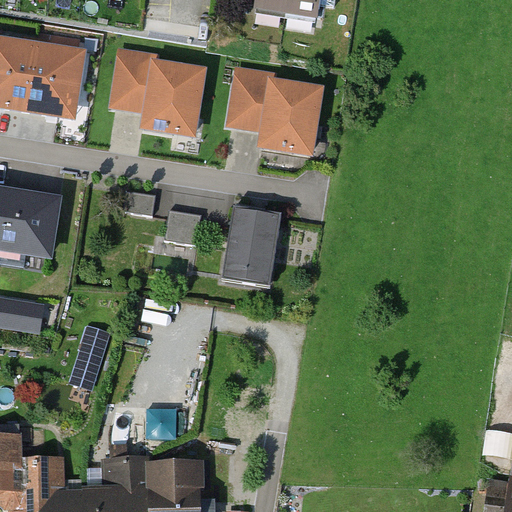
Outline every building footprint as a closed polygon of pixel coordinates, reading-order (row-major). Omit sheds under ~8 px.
[(288,0),(256,0),(253,17),(286,22),(288,0)] [(321,0),(288,0),(286,22),(318,27),(321,0)] [(36,50),(0,44),(0,117),(25,121),(36,50)] [(87,58),(36,50),(25,121),(76,129),(87,58)] [(162,57),(119,50),(110,113),(153,119),(162,57)] [(198,148),(209,73),(163,66),(152,141),(198,148)] [(278,76),(235,70),(226,132),(269,139),(278,76)] [(314,167),(325,93),(279,86),(268,160),(314,167)] [(165,186),(153,234),(165,237),(172,209),(191,214),(196,193),(165,186)] [(156,201),(128,196),(125,215),(154,220),(156,201)] [(63,206),(7,197),(0,242),(0,261),(53,270),(63,206)] [(284,219),(238,212),(226,289),(272,296),(284,219)] [(202,221),(171,216),(167,246),(197,251),(202,221)] [(220,257),(202,252),(197,269),(226,277),(230,260),(220,257)] [(45,312),(0,303),(0,335),(39,343),(45,312)] [(94,397),(103,362),(80,355),(70,391),(94,397)] [(151,409),(151,439),(182,439),(182,409),(151,409)] [(22,430),(0,430),(0,504),(24,504),(22,430)] [(52,511),(52,466),(23,467),(24,511),(52,511)] [(208,511),(208,469),(150,471),(151,511),(208,511)] [(53,511),(151,511),(150,471),(103,472),(103,494),(53,496),(53,511)]
